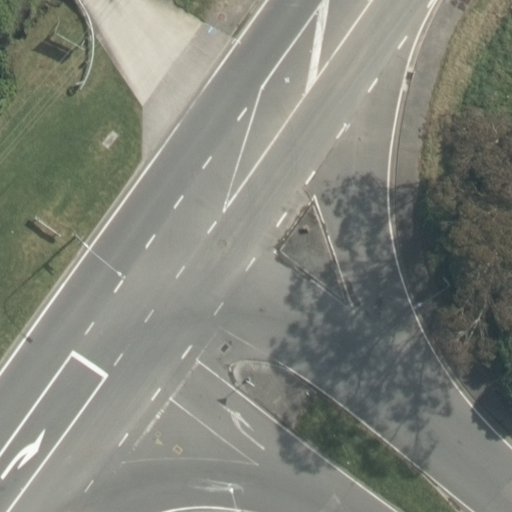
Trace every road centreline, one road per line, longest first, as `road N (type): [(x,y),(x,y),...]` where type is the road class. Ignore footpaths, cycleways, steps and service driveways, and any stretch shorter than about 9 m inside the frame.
road 1 (unclassified): [(356,0),(367,249),(392,338),(460,453)]
road 2 (unclassified): [(164,246),(460,453)]
road 3 (unclassified): [(345,0),(164,246)]
road 4 (unclassified): [(331,511),(94,343)]
road 5 (tertiary): [(94,343),(0,481)]
